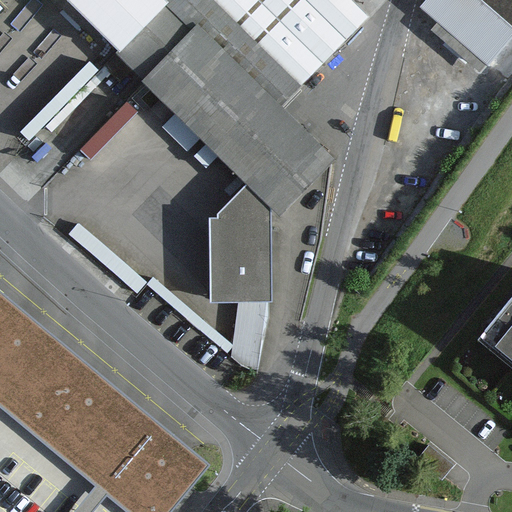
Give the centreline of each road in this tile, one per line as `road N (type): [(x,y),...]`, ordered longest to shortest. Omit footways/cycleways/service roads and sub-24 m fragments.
road 1 (residential): [(308,366),(409,0)]
road 2 (residential): [(276,455),(0,214)]
road 3 (residential): [(276,455),(296,473),(383,511)]
